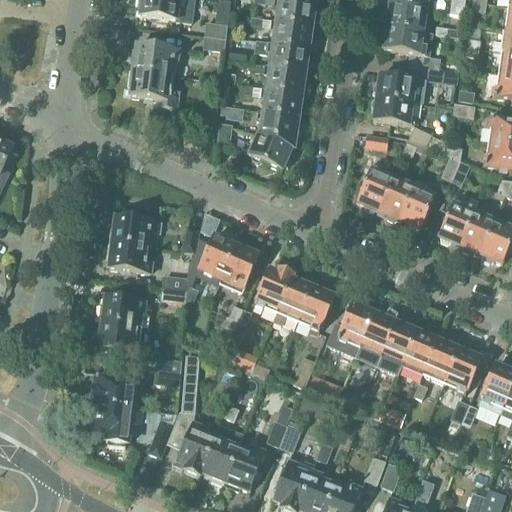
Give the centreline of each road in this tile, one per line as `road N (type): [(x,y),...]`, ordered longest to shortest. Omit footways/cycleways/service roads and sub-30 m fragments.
road 1 (residential): [(15,417),(41,353),(64,129)]
road 2 (residential): [(64,129),(320,236)]
road 3 (residential): [(320,236),(355,0)]
road 4 (residential): [(320,236),(511,318)]
